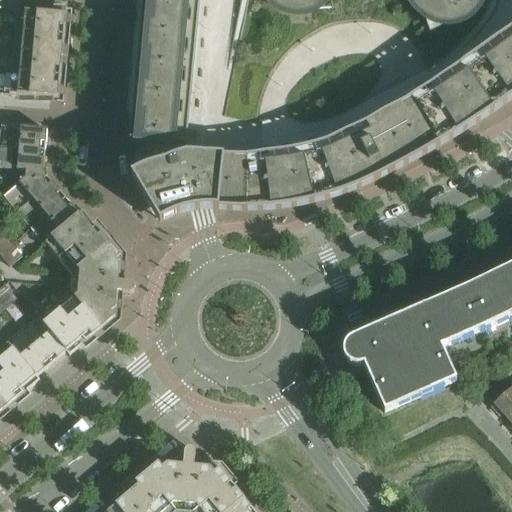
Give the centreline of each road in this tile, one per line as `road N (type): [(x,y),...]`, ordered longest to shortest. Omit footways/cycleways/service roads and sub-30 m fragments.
road 1 (unclassified): [(511,169),(273,280)]
road 2 (residential): [(184,327),(0,486)]
road 3 (unclassified): [(291,306),(511,203)]
road 4 (residential): [(32,511),(208,368)]
road 5 (unclassified): [(345,478),(340,452),(280,359)]
road 6 (unclassified): [(255,375),(345,478)]
road 7 (unclassified): [(273,280),(244,268),(212,274),(190,296),(184,327)]
